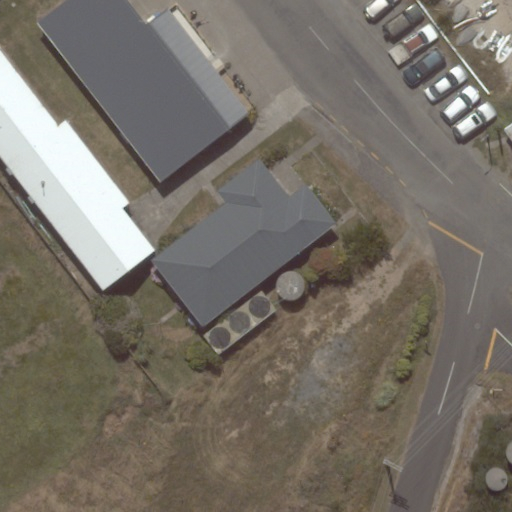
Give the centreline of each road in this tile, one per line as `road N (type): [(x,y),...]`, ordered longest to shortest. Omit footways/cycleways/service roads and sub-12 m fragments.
road 1 (residential): [(287,0),(429,163),(495,220)]
road 2 (residential): [(407,511),(469,307)]
